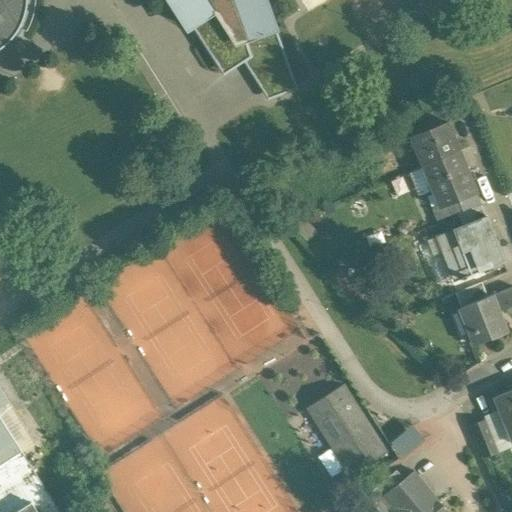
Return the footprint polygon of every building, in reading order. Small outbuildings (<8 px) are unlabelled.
[(0,0),(0,46),(1,46),(4,44),(7,41),(8,39),(13,34),(16,30),(19,24),(25,27),(28,22),(30,17),(30,15),(31,10),(32,5),(32,0),(0,0)] [(171,0),(189,26),(199,20),(208,35),(201,39),(222,71),(248,54),(249,58),(255,56),(269,94),(295,85),(274,25),(267,28),(263,17),(267,15),(261,0),(171,0)] [(447,121),(413,136),(413,137),(425,165),(459,151),(447,121)] [(399,126),(373,136),(379,151),(413,137),(413,136),(405,139),(399,126)] [(425,165),(423,166),(439,203),(441,208),(459,200),(477,193),(459,151),(425,165)] [(459,200),(441,208),(439,203),(433,209),(438,222),(458,214),(464,212),(459,200)] [(464,212),(458,214),(463,226),(485,217),(480,205),(464,212)] [(463,226),(432,239),(432,240),(441,236),(458,279),(461,278),(462,279),(466,278),(465,276),(502,261),(485,217),(463,226)] [(0,236),(0,275),(18,265),(0,236)] [(481,282),(454,293),(460,307),(487,297),(481,282)] [(511,287),(491,296),(496,308),(502,306),(503,310),(511,306),(511,287)] [(460,307),(459,308),(474,345),(491,338),(492,338),(506,333),(496,308),(491,296),(491,295),(487,297),(460,307)] [(0,511),(60,511),(0,416),(0,406),(9,401),(0,386),(0,511)] [(511,389),(493,397),(493,398),(487,400),(492,413),(498,410),(504,426),(511,422),(511,389)] [(350,399),(317,420),(351,474),(385,453),(350,399)] [(484,419),(469,425),(483,458),(498,452),(484,419)] [(416,424),(394,441),(405,456),(427,439),(416,424)] [(396,470),(368,492),(376,502),(383,497),(382,496),(403,479),(396,470)] [(413,470),(412,471),(413,471),(403,479),(382,496),(383,497),(392,507),(390,509),(389,508),(388,509),(389,510),(390,510),(391,511),(446,511),(444,509),(445,508),(439,502),(414,472),(414,471),(413,470)] [(511,487),(497,493),(504,511),(511,507),(511,487)]
